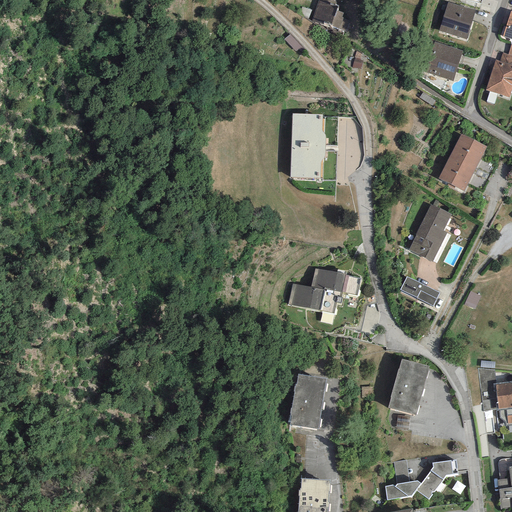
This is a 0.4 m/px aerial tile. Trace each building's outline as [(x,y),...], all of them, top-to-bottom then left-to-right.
[(339,7),(335,6),(336,3),(336,1),(335,0),(318,0),(311,21),(331,28),(332,26),(339,29),(338,30),(346,32),(350,21),(343,18),(342,17),(343,13),(338,11),(339,7)] [(475,10),(447,2),(438,31),(466,39),(475,10)] [(511,11),(510,11),(502,36),(511,39),(511,11)] [(463,51),(433,41),(423,71),(452,82),(463,51)] [(511,65),(511,55),(508,54),(502,52),(499,61),(511,65)] [(511,87),(511,65),(499,61),(495,60),(485,90),(509,98),(511,87)] [(322,115),(292,114),(290,177),(320,179),(321,162),(324,156),(325,135),(321,130),(322,115)] [(450,156),(475,169),(486,147),(461,134),(450,156)] [(463,191),(475,169),(450,156),(438,178),(463,191)] [(451,215),(430,205),(408,250),(432,262),(446,233),(443,231),(451,215)] [(356,296),(360,279),(360,278),(345,275),(346,275),(315,268),(311,288),(292,284),(288,305),(334,314),(336,302),(341,303),(342,298),(341,297),(342,293),(356,296)] [(439,293),(406,277),(400,290),(432,307),(439,293)] [(481,296),(470,291),(464,304),(475,309),(481,296)] [(429,366),(401,359),(388,408),(415,415),(429,366)] [(483,412),(498,409),(499,410),(511,407),(511,382),(496,385),(494,370),(477,368),(483,412)] [(326,379),(298,374),(296,384),(295,384),(289,421),(290,421),(289,425),(318,429),(326,379)] [(511,407),(499,410),(499,419),(505,423),(505,427),(511,426),(511,407)] [(410,417),(397,415),(395,429),(408,430),(410,417)] [(457,473),(456,460),(432,463),(433,467),(420,484),(417,481),(409,482),(397,484),(395,486),(393,485),(385,486),(387,500),(411,496),(416,490),(428,500),(432,495),(431,494),(431,492),(434,492),(445,475),(457,473)] [(397,484),(409,482),(406,460),(393,462),(397,484)] [(511,466),(508,467),(510,479),(497,480),(498,489),(501,510),(511,508),(511,466)] [(329,481),(301,479),(300,488),(299,488),(299,491),(298,490),(298,496),(299,496),(297,511),(326,511),(327,511),(328,511),(329,503),(328,503),(328,492),(329,492),(330,483),(329,483),(329,481)]
